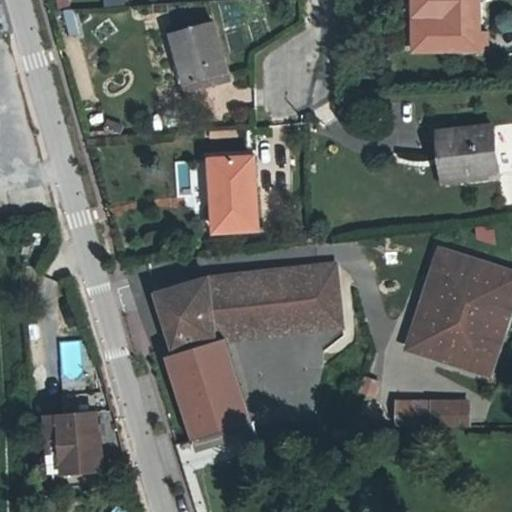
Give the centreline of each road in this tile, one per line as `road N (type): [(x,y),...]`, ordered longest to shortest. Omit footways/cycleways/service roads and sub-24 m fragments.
road 1 (tertiary): [(18,0),(164,511)]
road 2 (residential): [(317,0),(317,99),(282,111)]
